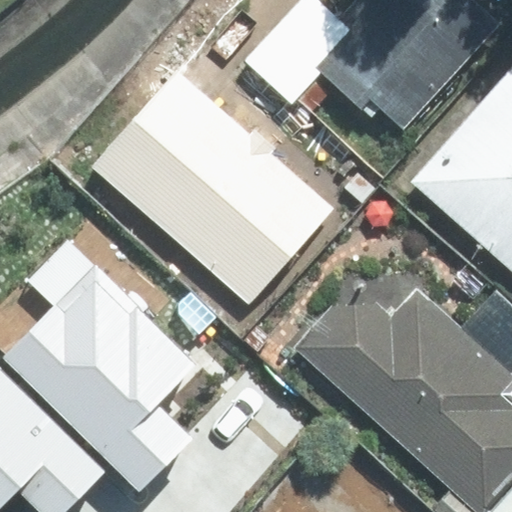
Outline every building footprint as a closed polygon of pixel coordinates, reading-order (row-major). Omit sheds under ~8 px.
[(344,72),(416,132),(511,18),(490,0),(358,0),(345,16),(326,0),(296,0),(251,54),(314,107),(344,72)] [(511,62),(412,178),(511,264),(511,62)] [(102,166),(261,297),(338,206),(179,74),(102,166)] [(372,291),(303,340),(487,511),(511,484),(511,374),(416,284),(392,310),(372,291)] [(146,511),(213,464),(223,479),(278,440),(200,331),(97,405),(118,434),(10,511),(146,511)] [(511,511),(511,495),(495,511),(511,511)]
